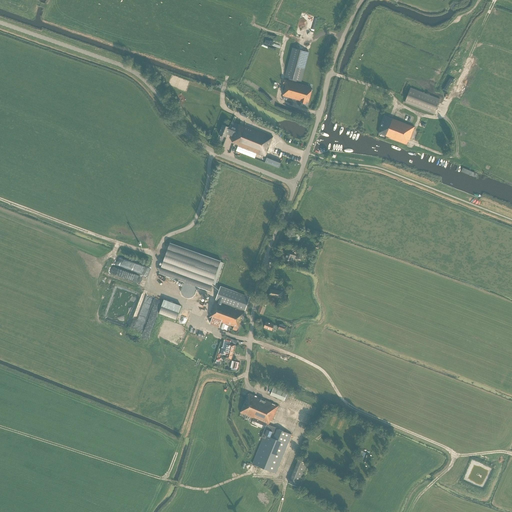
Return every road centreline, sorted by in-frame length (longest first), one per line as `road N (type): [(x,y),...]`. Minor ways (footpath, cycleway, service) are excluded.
road 1 (unclassified): [(295,185),(203,146),(132,70),(0,22)]
road 2 (unknown): [(466,459),(348,408),(321,374),(253,345),(250,333)]
road 3 (unclassified): [(246,376),(260,271),(295,185)]
road 4 (unclassified): [(295,185),(334,58),(362,0)]
